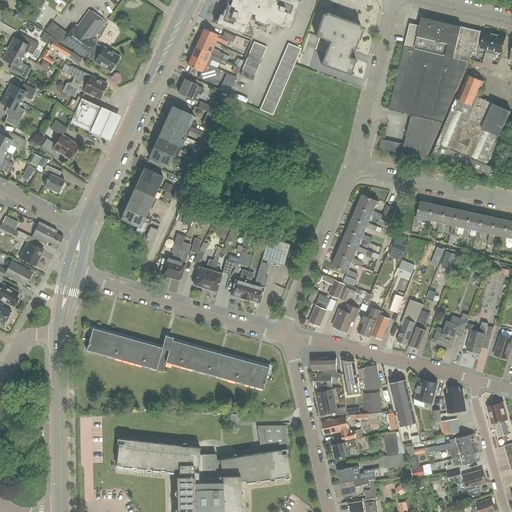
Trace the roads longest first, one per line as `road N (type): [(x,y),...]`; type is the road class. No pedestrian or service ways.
road 1 (secondary): [(82,233),(189,0)]
road 2 (residential): [(68,275),(277,331)]
road 3 (residential): [(476,381),(289,336)]
road 4 (secondary): [(60,511),(58,329)]
road 5 (unclassified): [(327,511),(289,336)]
road 6 (unclassified): [(277,331),(350,168)]
road 7 (unclassified): [(350,168),(392,0)]
road 8 (residential): [(511,202),(350,168)]
road 9 (unclassified): [(476,381),(474,400),(505,511)]
